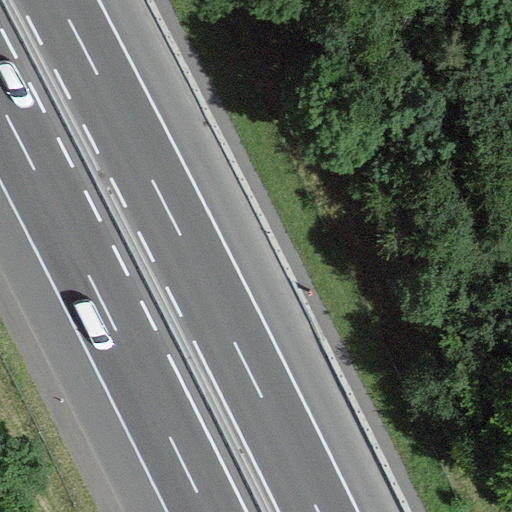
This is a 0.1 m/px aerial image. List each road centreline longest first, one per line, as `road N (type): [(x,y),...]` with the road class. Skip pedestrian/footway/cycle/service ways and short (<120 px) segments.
road 1 (motorway): [(317,511),(58,0)]
road 2 (motorway): [(0,103),(206,511)]
